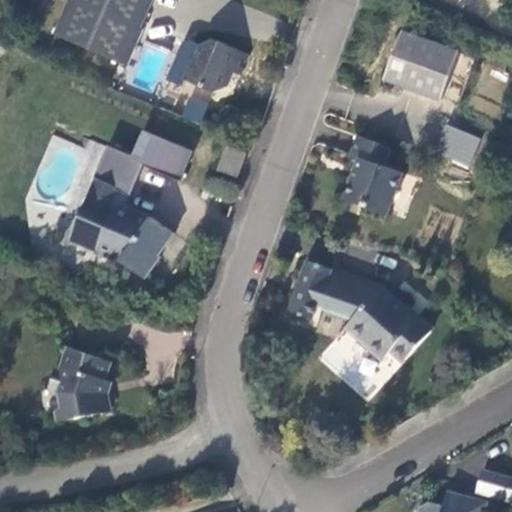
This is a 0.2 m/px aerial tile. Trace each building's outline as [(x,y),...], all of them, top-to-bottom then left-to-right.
[(67,0),(49,42),(116,69),(125,48),(121,46),(142,0),(67,0)] [(439,102),(457,108),(472,64),(455,58),(399,38),(382,86),(438,106),(439,102)] [(192,51),(177,86),(208,99),(213,99),(222,80),(230,83),(239,62),(203,47),(192,51)] [(468,169),(481,139),(447,124),(434,153),(468,169)] [(119,261),(139,226),(125,221),(127,217),(111,212),(128,168),(167,182),(178,154),(132,138),(123,158),(101,150),(67,240),(118,263),(119,261)] [(376,157),(346,146),(336,166),(344,181),(334,208),(373,223),(390,183),(370,173),(376,157)] [(226,148),(219,170),(237,175),(243,153),(226,148)] [(142,222),(139,226),(119,261),(144,279),(159,257),(153,253),(164,234),(142,222)] [(298,266),(279,315),(298,323),(304,309),(313,311),(312,316),(335,321),(336,316),(346,318),(343,321),(356,337),(353,341),(372,359),(376,353),(387,366),(419,335),(376,291),(298,266)] [(106,369),(68,352),(58,372),(52,372),(44,395),(53,400),(58,423),(102,413),(98,390),(106,369)] [(511,494),(511,488),(472,478),(468,498),(508,511),(511,494)]
